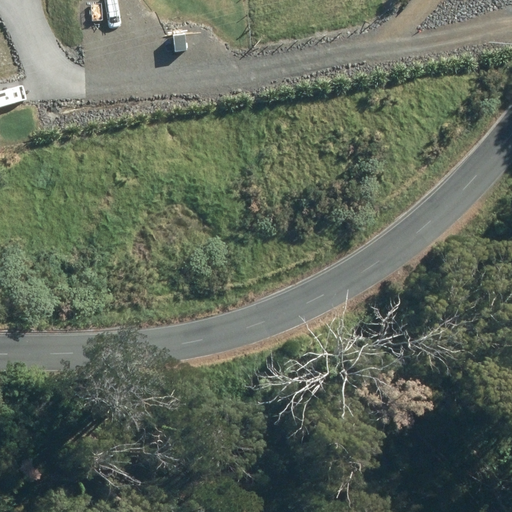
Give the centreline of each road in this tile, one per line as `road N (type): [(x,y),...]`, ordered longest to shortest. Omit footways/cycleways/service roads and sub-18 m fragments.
road 1 (unclassified): [(0,335),(191,311),(323,264),(437,188),(511,106)]
road 2 (track): [(426,0),(380,61),(72,100),(30,78),(0,4)]
